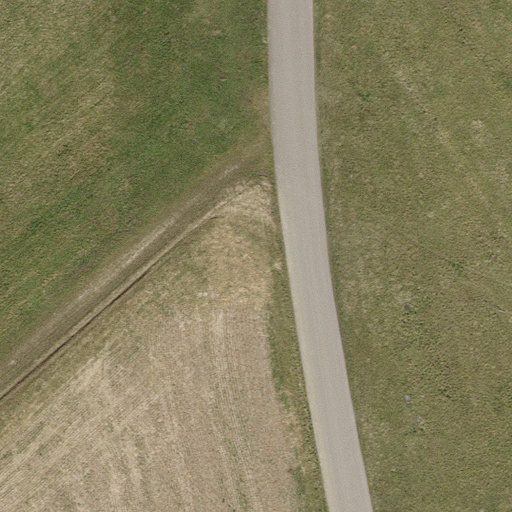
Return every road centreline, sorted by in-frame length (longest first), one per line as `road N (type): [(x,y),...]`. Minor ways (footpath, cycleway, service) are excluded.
road 1 (unclassified): [(353,511),(315,309),(295,137),(292,0)]
road 2 (track): [(0,391),(295,137)]
